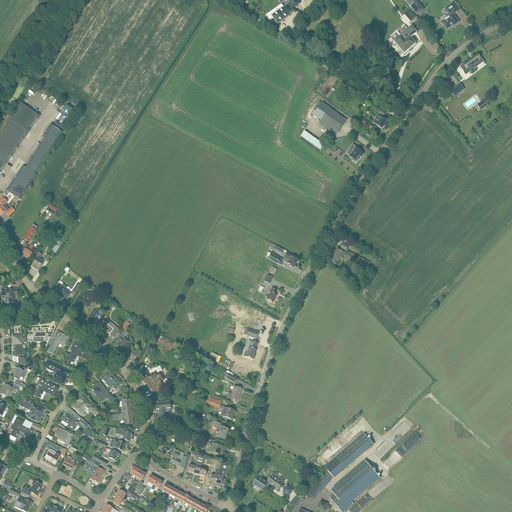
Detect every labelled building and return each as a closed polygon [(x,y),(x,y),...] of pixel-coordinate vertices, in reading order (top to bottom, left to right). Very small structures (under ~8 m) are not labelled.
[(272,12),(267,16),(270,21),(274,19),(278,25),(290,16),(289,15),(293,12),(290,7),(292,6),(293,8),(300,3),(297,0),(287,0),(290,4),(289,5),(288,5),(284,8),(274,15),(272,12)] [(416,0),(405,0),(417,15),(424,10),(416,0)] [(443,26),(444,25),(447,29),(453,25),(454,26),(459,22),(453,14),(454,14),(458,11),(452,3),(445,9),(449,14),(447,16),(448,17),(442,22),(442,23),(441,23),(443,26)] [(415,17),(409,10),(404,14),(411,21),(415,17)] [(411,27),(394,42),(404,54),(416,44),(411,38),(417,33),(411,27)] [(467,60),(457,68),(460,66),(464,72),(464,71),(466,75),(469,72),(467,69),(472,66),(474,69),(475,68),(483,62),(484,62),(485,63),(481,57),(481,58),(480,58),(477,54),(473,56),(473,55),(470,57),(471,58),(467,61),(467,60)] [(484,86),(478,78),(474,81),(480,89),(481,88),(483,90),(485,88),(484,86)] [(459,85),(451,91),(455,96),(464,89),(460,84),(459,85)] [(0,172),(29,132),(40,116),(22,102),(10,119),(0,133),(0,172)] [(322,103),(313,115),(321,121),(330,109),(322,103)] [(319,123),(325,128),(329,131),(331,128),(337,133),(346,120),(330,109),(321,121),(319,123)] [(378,115),(377,117),(373,122),(382,129),(384,126),(385,127),(387,124),(386,123),(387,121),(378,115)] [(373,126),(363,119),(361,123),(370,129),(373,126)] [(24,195),(23,195),(36,175),(35,174),(64,132),(51,123),(41,137),(43,138),(24,167),(22,166),(6,191),(21,200),(24,195)] [(300,136),(321,150),(324,145),(304,131),(300,136)] [(353,151),(349,157),(353,159),(352,160),(356,163),(358,159),(359,156),(361,157),(363,154),(357,149),(358,148),(353,144),(350,148),(353,151)] [(50,204),(46,210),(54,215),(57,209),(50,204)] [(6,214),(9,217),(15,211),(12,208),(6,214)] [(28,242),(36,231),(31,227),(26,235),(23,238),(28,242)] [(28,248),(26,247),(23,253),(25,254),(25,255),(30,259),(33,255),(32,254),(33,251),(31,250),(34,246),(31,244),(28,248)] [(344,260),(348,262),(365,271),(369,263),(348,251),(347,254),(338,249),(332,259),(333,260),(332,263),(336,265),(337,262),(338,263),(341,258),(344,259),(344,260)] [(35,261),(32,266),(38,270),(41,266),(42,264),(43,262),(39,259),(41,256),(42,255),(38,252),(37,254),(33,259),(35,260),(35,261)] [(279,258),(268,252),(265,257),(268,259),(276,263),(279,258)] [(293,268),(295,263),(294,262),(296,259),(294,258),(294,257),(286,253),(282,261),(287,263),(290,265),(289,266),(293,268)] [(264,281),(270,283),(273,277),(267,274),(264,281)] [(58,285),(52,292),(57,296),(56,297),(59,299),(59,298),(60,298),(64,301),(70,294),(64,290),(66,287),(62,284),(60,287),(58,285)] [(77,284),(72,292),(75,294),(80,286),(77,284)] [(15,303),(15,302),(17,302),(19,301),(19,297),(17,296),(17,289),(1,289),(1,296),(8,296),(8,303),(15,303)] [(89,293),(84,289),(72,305),(76,308),(81,302),(88,307),(87,308),(88,308),(96,297),(91,292),(89,294),(88,294),(89,293)] [(276,291),(272,289),(269,295),(267,294),(266,297),(267,297),(266,300),(273,303),(276,295),(274,294),(276,291)] [(97,312),(93,310),(87,321),(91,323),(97,312)] [(96,325),(94,329),(101,335),(104,330),(109,334),(109,335),(113,338),(116,334),(119,330),(115,326),(114,327),(110,324),(111,323),(105,319),(104,321),(101,318),(96,325)] [(130,325),(127,322),(122,328),(126,330),(130,325)] [(45,349),(45,350),(54,331),(51,337),(50,337),(48,337),(48,334),(46,334),(46,328),(48,328),(48,327),(40,328),(40,332),(38,332),(38,328),(32,328),(33,328),(33,335),(27,335),(27,334),(29,348),(27,338),(34,337),(34,341),(33,341),(33,342),(49,341),(45,349)] [(246,329),(244,335),(255,339),(258,333),(246,329)] [(51,357),(52,354),(53,354),(59,342),(65,345),(69,338),(69,337),(68,338),(61,335),(61,334),(57,332),(47,351),(48,352),(46,355),(51,357)] [(124,349),(127,352),(131,347),(128,344),(129,342),(127,340),(128,338),(123,333),(119,337),(116,341),(118,343),(115,346),(116,346),(119,348),(118,349),(119,349),(122,346),(124,348),(124,349)] [(22,335),(12,335),(12,344),(13,344),(13,345),(14,345),(14,346),(15,356),(20,355),(24,355),(24,349),(22,349),(22,345),(22,338),(22,335)] [(80,343),(74,340),(70,350),(72,351),(68,357),(67,356),(64,363),(70,365),(71,362),(73,363),(77,356),(88,361),(91,355),(79,349),(79,350),(77,349),(80,343)] [(245,352),(243,357),(244,357),(248,358),(247,359),(249,359),(252,360),(254,355),(254,354),(254,353),(256,350),(255,350),(257,344),(252,341),(249,347),(248,348),(247,347),(245,352)] [(137,348),(132,354),(136,359),(142,353),(137,348)] [(44,367),(56,372),(53,379),(63,384),(63,383),(66,377),(72,380),(74,374),(47,361),(44,367)] [(235,361),(231,371),(246,377),(251,365),(247,364),(246,365),(235,361)] [(12,377),(11,377),(16,379),(14,384),(19,386),(19,387),(21,387),(25,389),(27,386),(22,383),(22,382),(27,373),(25,372),(26,369),(22,367),(19,366),(15,364),(13,367),(16,368),(12,377)] [(147,372),(145,372),(141,375),(143,379),(142,379),(144,383),(145,382),(146,382),(147,384),(151,392),(156,390),(160,387),(162,391),(175,383),(173,379),(168,382),(166,378),(165,379),(161,372),(162,371),(160,366),(155,368),(154,367),(147,372)] [(118,388),(122,384),(121,384),(114,377),(115,377),(110,372),(102,379),(111,389),(113,387),(115,390),(118,388)] [(226,377),(225,378),(236,384),(238,379),(225,372),(223,376),(226,377)] [(181,382),(199,390),(201,385),(191,381),(191,380),(183,377),(181,382)] [(38,387),(34,395),(36,396),(38,397),(37,400),(41,402),(42,401),(43,399),(40,398),(41,396),(43,391),(54,396),(54,397),(59,387),(54,385),(48,382),(47,382),(47,383),(45,382),(46,381),(45,381),(43,380),(40,378),(40,379),(37,378),(36,380),(39,381),(38,383),(37,384),(36,386),(38,387)] [(5,385),(0,394),(5,396),(7,397),(10,391),(13,392),(14,390),(17,391),(19,387),(19,386),(14,384),(11,382),(9,387),(5,385)] [(108,400),(112,397),(105,389),(103,391),(97,383),(90,388),(90,389),(91,388),(94,392),(102,402),(107,398),(108,400)] [(230,399),(232,400),(237,402),(242,389),(234,386),(231,394),(232,394),(230,399)] [(73,408),(80,415),(85,410),(88,413),(93,408),(82,397),(78,402),(78,403),(73,408)] [(207,397),(205,403),(220,408),(222,402),(207,397)] [(19,405),(31,411),(28,418),(38,422),(37,421),(41,414),(43,410),(24,401),(25,399),(22,398),(19,405)] [(7,408),(9,405),(0,400),(0,415),(0,416),(4,417),(6,413),(3,412),(6,407),(7,408)] [(123,408),(121,408),(122,414),(132,413),(130,400),(125,400),(122,401),(123,408)] [(160,420),(165,420),(171,419),(170,402),(154,403),(154,412),(159,411),(160,420)] [(220,416),(226,418),(231,420),(231,419),(234,411),(223,407),(220,416)] [(117,414),(112,415),(113,419),(124,418),(125,425),(128,425),(128,427),(133,426),(133,424),(132,413),(122,414),(117,414)] [(13,414),(9,422),(11,423),(15,416),(17,417),(18,417),(18,416),(16,415),(15,415),(13,414)] [(69,424),(67,427),(74,431),(79,422),(86,429),(89,426),(76,414),(73,418),(66,414),(62,420),(69,424)] [(12,431),(10,435),(16,438),(19,431),(30,437),(33,431),(29,429),(22,425),(20,425),(21,421),(16,419),(12,426),(12,425),(10,428),(11,430),(12,431)] [(224,440),(227,432),(229,433),(229,431),(227,430),(228,430),(218,426),(219,423),(213,421),(211,427),(217,429),(216,432),(218,432),(217,437),(224,440),(223,440),(224,440)] [(65,444),(70,434),(59,429),(56,435),(60,437),(58,441),(59,442),(59,443),(60,443),(60,442),(65,444)] [(116,429),(115,434),(124,435),(123,440),(129,441),(130,441),(132,438),(133,434),(125,432),(124,432),(123,432),(123,430),(116,429)] [(365,433),(346,449),(356,460),(374,443),(365,433)] [(416,437),(412,440),(414,443),(421,439),(418,435),(416,436),(416,437)] [(112,442),(110,447),(122,451),(124,443),(122,443),(120,442),(118,441),(118,442),(113,440),(112,442)] [(165,454),(169,451),(171,449),(166,444),(166,443),(164,440),(157,446),(165,454)] [(212,441),(211,443),(210,443),(207,451),(219,455),(220,452),(222,453),(223,450),(224,451),(225,448),(222,446),(222,444),(212,441)] [(332,446),(323,454),(327,459),(336,451),(332,446)] [(104,454),(103,457),(104,458),(109,460),(109,458),(111,459),(111,461),(115,462),(116,461),(117,461),(118,458),(120,454),(118,453),(113,451),(111,451),(112,450),(108,449),(107,451),(105,454),(105,455),(104,454)] [(173,457),(173,458),(170,463),(177,467),(182,459),(178,457),(179,455),(177,454),(179,451),(174,449),(170,456),(173,457)] [(346,449),(335,459),(344,470),(356,460),(346,449)] [(45,458),(55,464),(58,458),(59,455),(56,453),(54,456),(49,452),(45,458)] [(84,454),(82,457),(84,458),(87,460),(84,464),(96,471),(94,476),(92,480),(93,481),(93,482),(94,483),(95,483),(96,483),(97,482),(98,483),(101,475),(102,476),(104,471),(98,468),(101,464),(92,459),(86,455),(84,454)] [(94,455),(92,459),(101,464),(105,467),(108,463),(103,460),(98,457),(94,455)] [(66,459),(65,459),(62,465),(72,470),(75,464),(69,461),(70,458),(68,456),(66,459)] [(207,465),(211,466),(213,459),(205,456),(204,459),(208,461),(207,465)] [(211,475),(210,477),(210,479),(208,484),(213,485),(212,485),(213,483),(215,483),(221,462),(213,459),(211,466),(215,467),(216,469),(215,474),(214,474),(214,476),(211,475)] [(344,470),(335,459),(325,467),(335,478),(344,470)] [(335,495),(330,499),(341,511),(343,511),(353,504),(351,502),(379,477),(365,461),(334,488),(334,489),(331,491),(332,492),(335,495)] [(195,467),(193,473),(199,475),(202,466),(202,463),(196,462),(195,467)] [(221,484),(224,485),(226,480),(220,478),(222,471),(221,471),(223,467),(225,466),(226,464),(221,462),(215,483),(217,484),(216,486),(220,488),(221,484)] [(202,466),(199,475),(205,477),(207,470),(206,470),(207,467),(202,466)] [(136,477),(139,470),(133,467),(130,473),(136,477)] [(139,470),(136,477),(142,480),(145,474),(139,470)] [(285,480),(280,477),(279,478),(276,476),(277,475),(274,472),(267,482),(258,476),(253,485),(263,491),(268,483),(278,490),(285,480)] [(326,472),(304,497),(309,501),(313,497),(315,499),(334,478),(326,472)] [(147,482),(153,485),(156,479),(150,475),(147,482)] [(163,482),(156,479),(153,485),(151,489),(154,490),(156,487),(159,489),(163,482)] [(1,488),(9,492),(11,488),(13,485),(5,481),(1,488)] [(40,489),(39,488),(41,485),(33,481),(30,488),(24,485),(21,493),(29,497),(30,493),(37,496),(37,494),(38,492),(39,492),(40,489)] [(73,489),(62,484),(58,492),(69,497),(73,489)] [(167,494),(171,487),(166,484),(162,490),(165,492),(165,493),(167,494)] [(283,491),(289,496),(293,490),(287,485),(283,491)] [(166,496),(164,498),(167,499),(169,496),(168,495),(169,495),(169,494),(172,496),(176,489),(171,487),(167,494),(166,496)] [(357,511),(382,492),(377,487),(351,508),(353,511),(352,511),(357,511)] [(9,493),(18,497),(20,493),(11,488),(9,492),(9,493)] [(176,489),(172,496),(175,497),(175,498),(176,499),(181,492),(176,489)] [(116,496),(122,500),(125,502),(129,496),(119,490),(116,496)] [(181,492),(176,499),(175,502),(177,503),(179,499),(182,501),(186,495),(181,492)] [(149,502),(153,505),(157,498),(153,495),(149,502)] [(184,511),(183,511),(186,511),(194,499),(189,496),(186,495),(182,501),(185,503),(186,503),(188,505),(188,506),(187,506),(186,508),(184,511)] [(297,495),(289,504),(293,508),(301,499),(297,495)] [(122,500),(116,496),(112,502),(119,506),(122,500)] [(21,498),(19,497),(15,507),(21,510),(25,511),(26,511),(29,506),(31,507),(32,503),(25,500),(22,498),(21,498)] [(186,511),(189,511),(192,508),(192,507),(195,508),(199,502),(194,499),(186,511)] [(199,511),(204,505),(199,502),(195,508),(198,510),(197,511),(196,511),(199,511)] [(324,511),(327,505),(321,502),(318,509),(324,511)]
